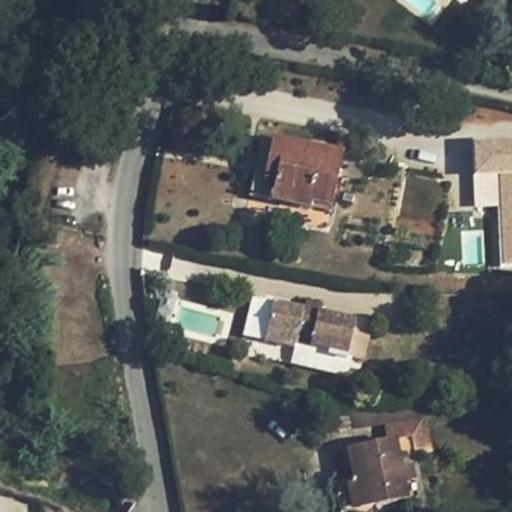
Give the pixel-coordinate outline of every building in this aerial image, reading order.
[(511,137),(472,139),(474,207),(498,206),(501,265),(511,264),(511,137)] [(307,148),(262,139),(249,197),(270,201),(310,209),(311,203),(330,207),(341,155),(320,151),(307,148)] [(321,145),(309,142),(307,148),(320,151),(321,145)] [(330,207),(311,203),(310,209),(329,213),(330,207)] [(417,321),(419,299),(406,298),(405,319),(417,321)] [(302,309),(273,302),(263,341),(294,349),(295,344),(328,353),(327,357),(345,362),(346,358),(363,362),(370,328),(354,323),(354,321),(317,312),(302,309)] [(318,306),(304,302),(302,309),(317,312),(318,306)] [(328,353),(295,344),(294,349),(327,357),(328,353)] [(511,360),(487,361),(487,392),(511,391),(511,360)] [(511,391),(487,392),(487,404),(511,404),(511,391)] [(348,409),(348,432),(392,424),(425,418),(425,408),(348,409)] [(432,454),(425,418),(392,424),(395,441),(411,439),(414,458),(432,454)] [(401,471),(395,441),(346,451),(349,468),(352,481),(344,483),(346,493),(336,496),(339,511),(376,511),(376,508),(418,500),(414,482),(412,482),(410,469),(401,471)] [(342,469),(344,483),(352,481),(349,468),(342,469)]
